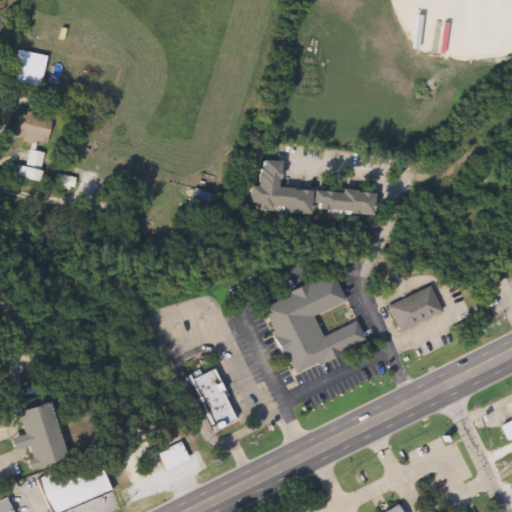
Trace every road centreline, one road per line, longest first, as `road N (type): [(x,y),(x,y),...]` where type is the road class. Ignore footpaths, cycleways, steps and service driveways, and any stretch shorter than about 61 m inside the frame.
road 1 (trunk): [(196,511),(511,354)]
road 2 (residential): [(502,511),(437,392)]
